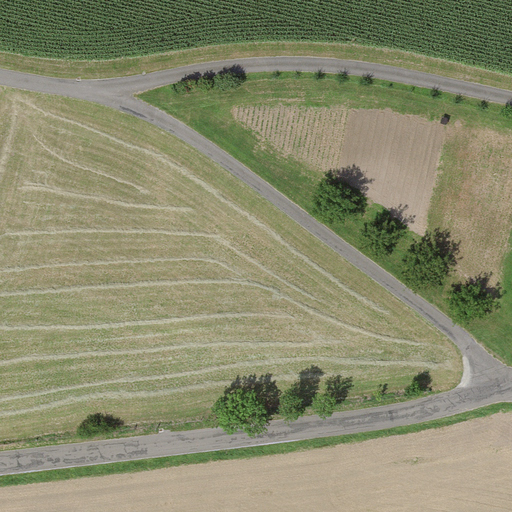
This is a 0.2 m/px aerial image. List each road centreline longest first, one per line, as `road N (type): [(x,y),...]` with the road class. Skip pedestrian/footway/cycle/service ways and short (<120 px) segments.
road 1 (track): [(0,80),(73,92),(182,134),(511,385)]
road 2 (track): [(73,92),(256,70),(335,70),(511,102)]
road 3 (residential): [(331,429),(0,466)]
road 4 (unclassified): [(511,389),(331,429)]
